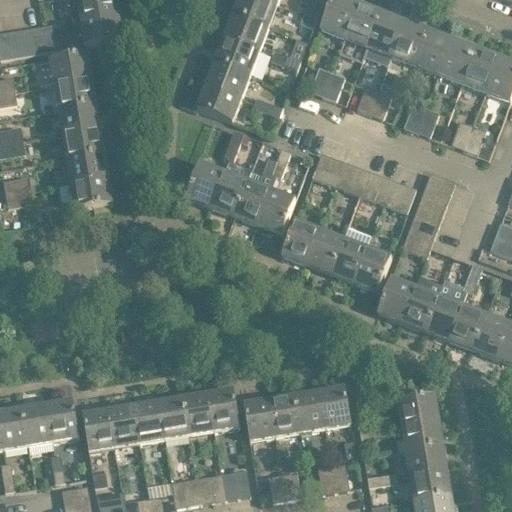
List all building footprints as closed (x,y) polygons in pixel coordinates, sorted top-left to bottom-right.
[(77,0),(82,24),(119,18),(116,0),(77,0)] [(278,7),(258,0),(239,0),(233,17),(269,31),(278,7)] [(325,0),(310,0),(304,17),(317,22),(325,0)] [(342,0),(333,0),(321,33),(345,42),(359,6),(342,0)] [(359,6),(345,42),(368,51),(382,15),(359,6)] [(382,15),(368,51),(392,60),(406,24),(382,15)] [(269,31),(233,17),(225,41),(260,54),(269,31)] [(301,26),(314,31),(317,22),(304,17),(301,26)] [(86,49),(124,43),(119,18),(82,24),(86,49)] [(406,24),(392,60),(416,69),(429,33),(406,24)] [(45,44),(55,43),(53,30),(43,31),(45,44)] [(31,33),(35,58),(57,54),(55,43),(45,44),(43,31),(31,33)] [(19,35),(23,60),(35,58),(31,33),(19,35)] [(429,33),(416,69),(440,78),(453,42),(429,33)] [(8,37),(12,62),(23,60),(19,35),(8,37)] [(0,59),(1,63),(12,62),(8,37),(0,38),(0,59)] [(260,54),(225,41),(215,65),(251,78),(260,54)] [(308,45),(297,41),(295,48),(306,52),(308,45)] [(453,42),(440,78),(463,87),(477,51),(453,42)] [(477,51),(463,87),(487,96),(500,60),(477,51)] [(275,54),(271,63),(284,68),(288,59),(275,54)] [(88,56),(51,62),(56,89),(93,83),(88,56)] [(298,73),(301,64),(288,59),(284,68),(298,73)] [(511,105),(511,102),(511,64),(500,60),(487,96),(511,105)] [(251,78),(215,65),(207,88),(242,102),(251,78)] [(320,71),(311,95),(323,100),(333,76),(320,71)] [(336,105),(346,81),(333,76),(323,100),(336,105)] [(14,81),(0,83),(0,97),(16,95),(14,81)] [(60,113),(97,107),(93,83),(56,89),(60,113)] [(197,112),(233,126),(242,102),(207,88),(197,112)] [(367,89),(358,113),(370,118),(379,93),(367,89)] [(383,123),(393,98),(379,93),(370,118),(383,123)] [(0,111),(18,108),(16,95),(0,97),(0,111)] [(257,101),(253,111),(267,116),(270,106),(257,101)] [(280,121),(283,111),(270,106),(267,116),(280,121)] [(64,138),(101,132),(97,107),(60,113),(64,138)] [(414,107),(405,131),(418,136),(427,111),(414,107)] [(431,141),(440,116),(427,111),(418,136),(431,141)] [(461,124),(452,149),(465,153),(474,129),(461,124)] [(481,151),(487,134),(474,129),(465,153),(489,163),(492,155),(481,151)] [(22,131),(0,134),(0,148),(24,145),(22,131)] [(68,163),(105,157),(101,132),(64,138),(68,163)] [(244,138),(235,135),(230,148),(239,151),(244,138)] [(0,158),(1,163),(27,158),(24,145),(0,148),(0,158)] [(224,161),(234,164),(239,151),(230,148),(224,161)] [(282,152),(277,165),(286,169),(291,156),(282,152)] [(72,188),(109,182),(105,157),(68,163),(72,188)] [(322,157),(313,181),(325,185),(334,161),(322,157)] [(334,161),(325,185),(337,190),(346,166),(334,161)] [(258,229),(272,193),(277,180),(281,182),(286,169),(277,165),(269,162),(259,188),(248,184),(235,220),(258,229)] [(200,166),(186,202),(211,211),(225,175),(200,166)] [(346,166),(337,190),(349,195),(358,170),(346,166)] [(358,170),(349,195),(360,199),(369,174),(358,170)] [(369,174),(360,199),(371,203),(380,178),(369,174)] [(225,175),(211,211),(235,220),(248,184),(225,175)] [(456,186),(432,177),(427,188),(451,197),(456,186)] [(380,178),(371,203),(384,208),(394,184),(380,178)] [(30,181),(4,185),(7,199),(32,195),(30,181)] [(76,214),(114,208),(109,182),(72,188),(76,214)] [(394,184),(384,208),(396,213),(406,188),(394,184)] [(408,217),(417,192),(406,188),(396,213),(408,217)] [(451,197),(427,188),(423,200),(447,209),(451,197)] [(282,238),(296,202),(272,193),(258,229),(282,238)] [(9,212),(34,208),(32,195),(7,199),(9,212)] [(447,209),(423,200),(419,210),(443,219),(447,209)] [(443,219),(419,210),(415,221),(439,230),(443,219)] [(439,230),(415,221),(411,231),(435,241),(439,230)] [(296,223),(282,259),(307,269),(320,233),(296,223)] [(511,231),(501,227),(496,241),(511,247),(511,231)] [(435,241),(411,231),(406,242),(419,247),(431,251),(435,241)] [(331,278),(344,242),(320,233),(307,269),(331,278)] [(491,253),(511,261),(511,247),(496,241),(491,253)] [(344,242),(331,278),(354,286),(368,251),(344,242)] [(415,256),(419,247),(406,242),(403,251),(415,256)] [(419,247),(415,256),(428,261),(431,251),(419,247)] [(377,295),(390,259),(368,251),(354,286),(377,295)] [(483,271),(473,268),(468,281),(478,284),(483,271)] [(420,279),(416,290),(403,326),(426,335),(440,299),(444,288),(420,279)] [(392,281),(378,317),(403,326),(416,290),(392,281)] [(464,294),(473,297),(478,284),(468,281),(464,294)] [(440,299),(426,335),(449,344),(463,308),(440,299)] [(463,308),(449,344),(474,353),(487,317),(463,308)] [(487,317),(474,353),(497,362),(510,326),(487,317)] [(511,367),(511,326),(510,326),(497,362),(511,367)] [(352,428),(346,391),(320,395),(326,432),(352,428)] [(241,430),(235,393),(208,397),(215,435),(241,430)] [(295,399),(301,437),(326,432),(320,395),(295,399)] [(183,401),(190,439),(215,435),(208,397),(183,401)] [(435,398),(398,404),(402,430),(440,424),(435,398)] [(270,403),(276,441),(301,437),(295,399),(270,403)] [(159,405),(165,443),(190,439),(183,401),(159,405)] [(80,441),(74,403),(48,408),(54,445),(80,441)] [(244,407),(250,445),(276,441),(270,403),(244,407)] [(133,409),(140,447),(165,443),(159,405),(133,409)] [(23,412),(29,449),(54,445),(48,408),(23,412)] [(140,447),(133,409),(109,413),(115,451),(140,447)] [(0,415),(0,430),(4,454),(29,449),(23,412),(0,415)] [(83,418),(90,455),(115,451),(109,413),(83,418)] [(440,424),(402,430),(406,456),(444,450),(440,424)] [(389,438),(387,427),(374,429),(375,440),(389,438)] [(360,431),(361,442),(375,440),(374,429),(360,431)] [(444,450),(406,456),(410,480),(448,474),(444,450)] [(61,458),(52,460),(54,474),(64,472),(61,458)] [(11,467),(1,468),(4,482),(14,480),(11,467)] [(351,493),(346,468),(332,470),(337,496),(351,493)] [(319,472),(323,498),(337,496),(332,470),(319,472)] [(56,488),(66,486),(64,472),(54,474),(56,488)] [(96,491),(107,489),(105,474),(93,476),(96,491)] [(252,500),(248,474),(235,476),(239,502),(252,500)] [(448,474),(410,480),(415,505),(452,499),(448,474)] [(222,478),(227,504),(239,502),(235,476),(222,478)] [(301,502),(296,476),(283,478),(287,504),(301,502)] [(397,487),(395,476),(382,479),(383,489),(397,487)] [(209,480),(213,506),(227,504),(222,478),(209,480)] [(269,481),(273,506),(287,504),(283,478),(269,481)] [(368,481),(370,491),(383,489),(382,479),(368,481)] [(6,496),(16,494),(14,480),(4,482),(6,496)] [(198,482),(202,508),(213,506),(209,480),(198,482)] [(185,484),(190,510),(202,508),(198,482),(185,484)] [(175,498),(177,511),(190,510),(185,484),(173,486),(175,498)] [(88,490),(62,494),(65,506),(90,502),(88,490)] [(123,495),(98,499),(100,510),(111,508),(124,506),(123,495)] [(160,500),(162,511),(177,511),(175,498),(160,500)] [(454,511),(452,499),(415,505),(415,511),(454,511)] [(149,502),(150,511),(162,511),(160,500),(149,502)] [(91,511),(90,502),(65,506),(65,511),(91,511)] [(137,504),(138,511),(150,511),(149,502),(137,504)]
